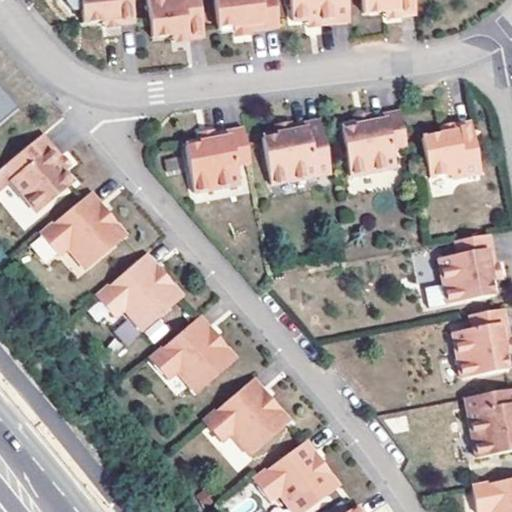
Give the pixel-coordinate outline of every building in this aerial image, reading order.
[(118,23),(134,21),(131,0),(79,0),(82,21),(103,18),(109,17),(117,16),(118,23)] [(187,38),(203,36),(198,0),(146,0),(151,37),(172,34),(178,34),(187,33),(187,38)] [(249,32),(280,28),(276,0),(215,0),(219,29),(235,27),(241,26),(248,25),(249,32)] [(314,20),(319,19),(320,26),(351,22),(348,0),(291,0),(294,22),(309,20),(314,20)] [(402,16),(418,14),(416,0),(364,0),(366,14),(387,12),(393,11),(402,10),(402,16)] [(310,28),(320,27),(320,26),(319,19),(314,20),(309,20),(310,28)] [(249,32),(248,25),(241,26),(235,27),(236,36),(249,35),(249,32)] [(407,147),(401,114),(370,119),(371,125),(364,127),(358,128),(342,131),(351,177),(397,169),(393,150),(407,147)] [(364,127),(371,125),(370,119),(370,116),(357,119),(358,128),(364,127)] [(333,175),(323,122),(292,128),(293,134),(286,136),(280,137),(264,140),(273,187),(333,175)] [(286,136),(293,134),(292,128),(292,125),(279,127),(280,137),(286,136)] [(482,175),(472,125),(457,128),(458,134),(449,135),(443,137),(423,141),(430,179),(451,176),(452,181),(482,175)] [(449,135),(458,134),(457,128),(442,130),(443,137),(449,135)] [(253,164),(246,130),(215,136),(217,142),(210,144),(204,145),(188,148),(197,195),(243,186),(239,166),(253,164)] [(210,144),(217,142),(215,136),(215,133),(202,136),(204,145),(210,144)] [(42,135),(0,170),(0,189),(12,180),(39,212),(75,182),(66,170),(62,166),(59,162),(63,159),(42,135)] [(63,159),(59,162),(62,166),(66,170),(71,166),(64,158),(63,159)] [(98,202),(89,191),(39,233),(56,254),(66,245),(86,268),(123,236),(102,211),(98,215),(95,211),(92,208),(98,202)] [(98,202),(92,208),(95,211),(98,215),(102,211),(123,236),(126,233),(100,202),(98,202)] [(496,266),(490,235),(457,242),(460,255),(440,259),(449,305),(495,296),(492,280),(491,273),(490,267),(496,266)] [(156,265),(146,253),(97,296),(115,316),(125,308),(144,330),(181,298),(160,273),(156,277),(153,273),(150,271),(156,265)] [(156,265),(150,271),(153,273),(156,277),(160,273),(181,298),(185,295),(157,264),(156,265)] [(496,266),(490,267),(491,273),(492,280),(502,278),(499,266),(496,266)] [(426,286),(428,307),(445,306),(443,284),(426,286)] [(505,348),(504,342),(510,341),(504,310),(471,316),(474,330),(454,334),(463,380),(510,371),(507,354),(505,348)] [(211,327),(200,315),(151,358),(169,378),(179,370),(198,392),(235,360),(214,335),(211,339),(208,336),(205,332),(211,327)] [(126,318),(112,332),(127,346),(140,333),(126,318)] [(211,327),(205,332),(208,336),(211,339),(214,335),(235,360),(239,357),(212,325),(211,327)] [(265,388),(255,377),(206,419),(223,440),(234,431),(253,453),(290,421),(269,397),(265,400),(262,396),(259,393),(265,388)] [(265,388),(259,393),(262,396),(265,400),(269,397),(290,421),(294,418),(267,387),(265,388)] [(511,390),(466,399),(477,459),(511,452),(511,390)] [(219,445),(236,469),(249,460),(232,436),(219,445)] [(319,450),(309,438),(257,477),(273,498),(284,491),(300,511),(304,511),(341,485),(321,458),(317,462),(315,458),(312,455),(319,450)] [(319,450),(312,455),(315,458),(317,462),(321,458),(341,485),(344,482),(320,449),(319,450)] [(511,511),(511,479),(472,488),(477,511),(486,511),(491,511),(490,511),(511,511)] [(271,511),(289,511),(289,500),(271,501),(271,511)]
